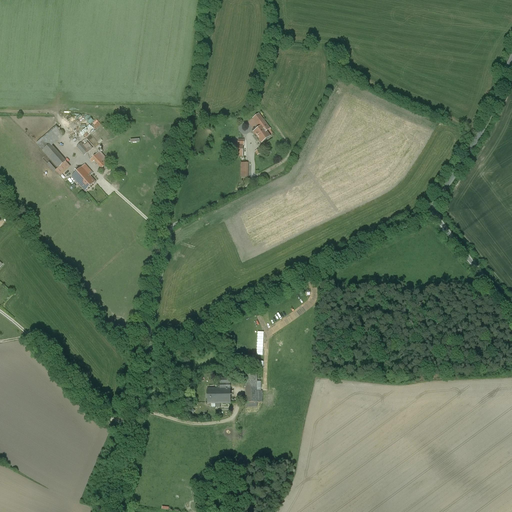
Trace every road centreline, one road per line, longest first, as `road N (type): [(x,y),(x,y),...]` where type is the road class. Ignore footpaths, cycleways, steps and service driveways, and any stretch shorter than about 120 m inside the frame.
road 1 (residential): [(145,353),(431,209)]
road 2 (track): [(172,226),(212,0)]
road 3 (residential): [(431,209),(511,61)]
road 4 (unclassified): [(511,313),(431,209)]
